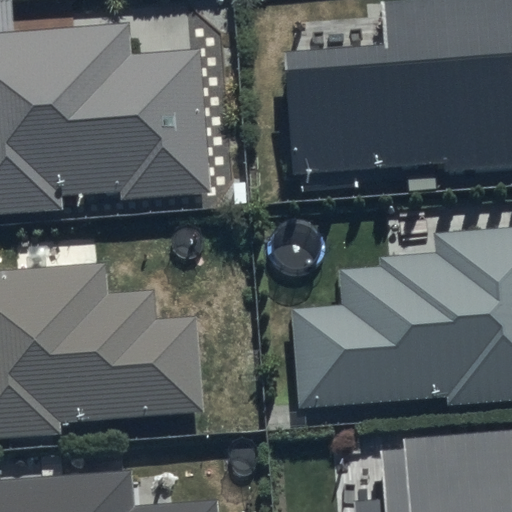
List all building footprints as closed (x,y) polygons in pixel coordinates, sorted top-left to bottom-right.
[(382,48),(282,55),(291,181),(446,170),(447,179),(511,174),(511,0),(434,0),(379,4),(382,48)] [(131,25),(0,33),(0,220),(65,216),(64,201),(121,197),(121,202),(211,197),(201,53),(133,57),(131,25)] [(511,232),(433,238),(435,257),(378,260),(379,271),(341,274),(344,312),(293,315),(299,412),(448,402),(449,410),(511,406),(511,232)] [(104,269),(0,276),(0,444),(62,440),(61,427),(204,416),(197,320),(156,323),(154,296),(106,300),(104,269)] [(511,511),(511,442),(385,452),(389,506),(355,508),(355,511),(511,511)] [(134,476),(0,484),(0,511),(220,511),(220,503),(137,509),(134,476)]
